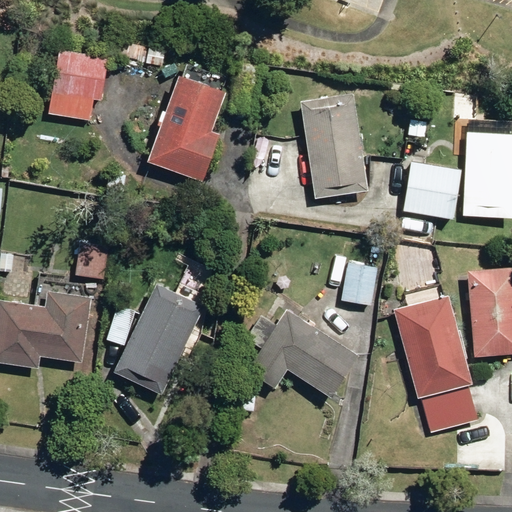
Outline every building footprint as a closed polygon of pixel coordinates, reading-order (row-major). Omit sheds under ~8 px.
[(116,56),(132,58),(134,43),(118,42),(116,56)] [(50,115),(91,121),(95,99),(102,100),(108,58),(60,51),(50,115)] [(232,110),(255,114),(263,64),(240,60),(232,110)] [(148,163),(202,183),(220,135),(212,132),(226,96),(206,88),(211,74),(190,66),(185,80),(179,79),(148,163)] [(132,73),(115,70),(109,100),(127,103),(132,73)] [(301,103),(315,199),(368,191),(354,95),(301,103)] [(417,117),(428,117),(429,105),(418,105),(417,117)] [(464,216),(511,217),(511,135),(467,133),(464,216)] [(404,210),(454,217),(461,169),(411,162),(404,210)] [(107,194),(124,195),(125,174),(109,173),(107,194)] [(372,225),(389,224),(389,212),(372,212),(372,225)] [(77,276),(105,279),(109,246),(80,243),(77,276)] [(0,270),(13,271),(14,253),(0,253),(0,270)] [(343,302),(372,306),(377,269),(348,265),(343,302)] [(511,268),(469,271),(475,357),(511,354),(511,268)] [(116,373),(164,396),(205,307),(157,285),(116,373)] [(0,363),(38,369),(40,357),(81,364),(92,301),(47,294),(45,309),(0,301),(0,363)] [(395,312),(419,399),(473,384),(449,297),(395,312)] [(288,371),(331,399),(359,358),(274,301),(248,340),(261,349),(247,371),(276,389),(288,371)] [(108,341),(125,346),(132,323),(116,318),(108,341)] [(424,405),(432,433),(477,421),(469,392),(424,405)] [(444,467),(468,468),(469,451),(444,451),(444,467)]
